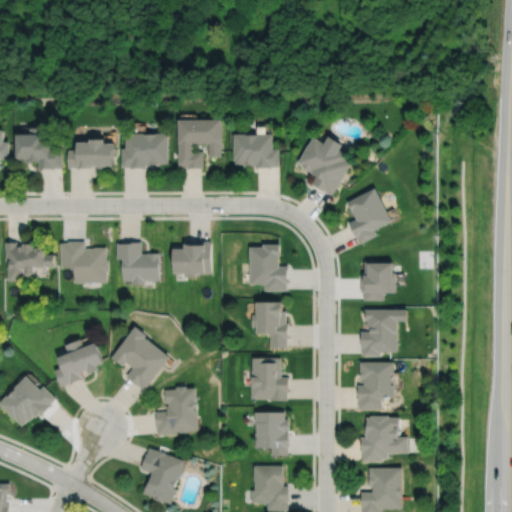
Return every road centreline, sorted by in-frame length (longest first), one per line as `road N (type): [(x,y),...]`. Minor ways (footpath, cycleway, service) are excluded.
road 1 (residential): [(0,205),(267,205),(309,228)]
road 2 (secondary): [(507,219),(503,511)]
road 3 (residential): [(325,511),(325,273),(309,228)]
road 4 (secondary): [(511,33),(507,219)]
road 5 (residential): [(119,511),(0,449)]
